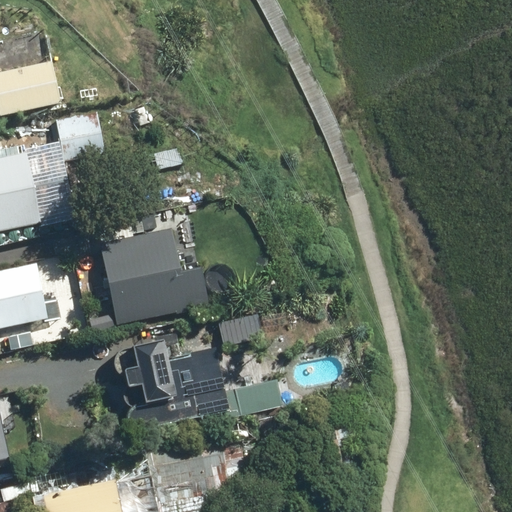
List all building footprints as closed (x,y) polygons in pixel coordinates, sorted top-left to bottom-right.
[(0,72),(0,111),(1,116),(62,104),(54,62),(0,72)] [(101,110),(54,118),(62,164),(109,156),(101,110)] [(0,233),(36,227),(24,155),(0,159),(0,233)] [(102,240),(116,324),(211,306),(203,268),(184,271),(175,226),(102,240)] [(0,269),(0,328),(67,318),(57,260),(0,269)] [(217,324),(223,346),(262,338),(257,315),(217,324)] [(143,385),(146,403),(178,397),(167,341),(136,347),(135,347),(134,347),(132,347),(131,347),(130,347),(129,347),(127,348),(126,348),(125,349),(124,349),(123,350),(122,351),(121,352),(120,353),(119,354),(119,355),(118,356),(118,357),(117,359),(117,360),(117,361),(117,363),(117,364),(117,365),(117,366),(118,368),(118,369),(119,370),(119,371),(120,372),(121,373),(122,374),(123,375),(124,376),(125,377),(127,388),(143,385)] [(275,378),(226,393),(234,421),(283,406),(275,378)] [(0,461),(9,459),(0,412),(0,461)] [(317,436),(319,466),(343,464),(341,434),(317,436)] [(35,496),(37,511),(120,511),(114,481),(35,496)] [(0,490),(3,503),(20,499),(33,496),(30,483),(0,490)] [(0,511),(23,511),(20,499),(3,503),(0,503),(0,511)]
